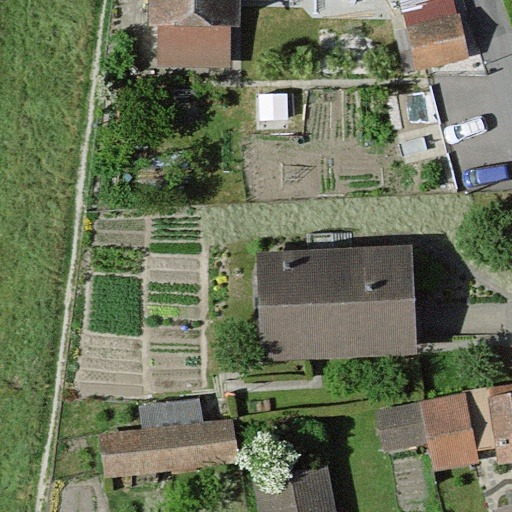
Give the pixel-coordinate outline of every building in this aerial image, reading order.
[(230,0),(123,0),(123,1),(139,1),(139,33),(230,34),(230,0)] [(448,0),(403,0),(397,2),(417,74),(465,61),(448,0)] [(406,258),(257,260),(258,356),(407,354),(406,258)] [(463,399),(419,407),(432,474),(475,465),(463,399)] [(511,400),(492,402),(499,468),(511,467),(511,400)] [(419,445),(413,408),(376,414),(382,451),(419,445)] [(227,425),(98,440),(103,480),(231,465),(227,425)] [(330,511),(322,471),(255,483),(260,511),(330,511)]
